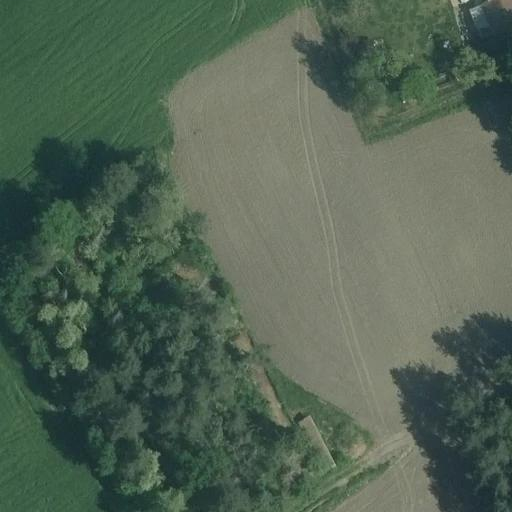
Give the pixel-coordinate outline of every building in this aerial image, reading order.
[(511,0),(507,0),(470,15),(480,42),(486,40),(486,41),(511,30),(511,0)] [(85,259),(68,272),(78,285),(94,272),(85,259)] [(296,427),(322,477),(335,471),(309,420),(296,427)] [(349,431),(334,441),(348,460),(362,450),(349,431)] [(173,457),(173,447),(163,441),(152,448),(153,460),(164,464),(173,457)]
